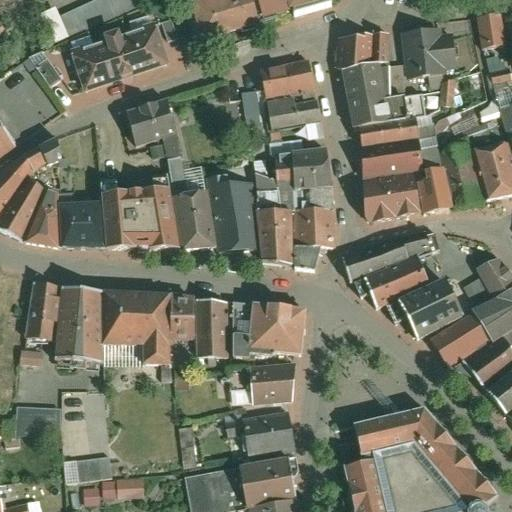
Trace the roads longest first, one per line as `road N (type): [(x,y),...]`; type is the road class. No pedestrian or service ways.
road 1 (residential): [(0,168),(71,122),(322,27)]
road 2 (residential): [(325,292),(81,269),(0,249)]
road 3 (residential): [(511,498),(467,423),(325,292)]
road 4 (residential): [(325,292),(309,391),(317,511)]
road 5 (residential): [(356,239),(322,27)]
road 6 (residential): [(499,230),(450,222),(356,239)]
road 7 (residential): [(511,3),(373,10)]
